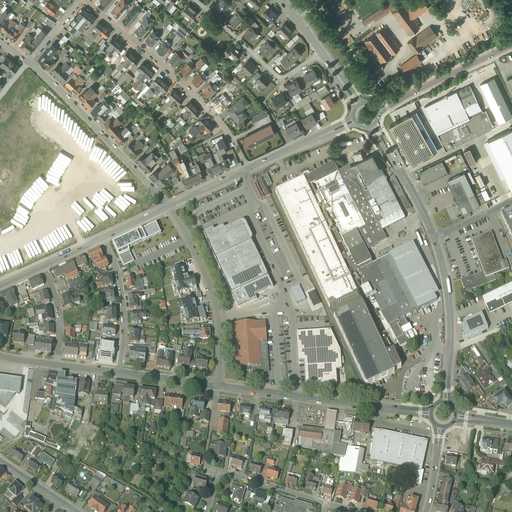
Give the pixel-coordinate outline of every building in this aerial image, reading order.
[(123,0),(121,0),(112,12),(118,17),(128,4),(123,0)] [(230,4),(224,0),(222,0),(220,3),(219,3),(216,7),(222,11),(225,8),(226,9),(230,4)] [(263,1),(262,0),(249,0),(255,4),(253,6),(257,9),(263,1)] [(422,0),(421,0),(408,11),(414,19),(429,8),(426,4),(422,0)] [(58,8),(49,1),(47,4),(44,7),(53,14),(58,8)] [(391,2),(363,21),(365,25),(374,19),(376,21),(389,12),(391,14),(393,12),(393,13),(397,10),(391,2)] [(198,12),(188,4),(181,12),(186,15),(187,14),(192,19),(198,12)] [(408,11),(403,5),(397,10),(393,13),(410,35),(420,27),(414,19),(408,11)] [(135,6),(122,21),(129,26),(141,11),(135,6)] [(278,15),(269,7),(263,14),(272,22),(278,15)] [(3,12),(0,16),(0,27),(5,21),(3,20),(4,18),(6,20),(9,17),(8,17),(9,16),(9,15),(10,15),(11,13),(9,12),(6,9),(3,12)] [(89,14),(84,9),(81,12),(76,16),(83,22),(89,14)] [(147,11),(141,18),(144,20),(146,17),(147,18),(151,14),(147,11)] [(237,12),(229,20),(236,26),(241,21),(242,22),(245,18),(238,12),(237,12)] [(95,18),(89,14),(83,22),(78,27),(81,30),(84,27),(83,26),(86,23),(85,23),(86,22),(90,25),(95,18)] [(55,22),(47,16),(43,21),(52,27),(55,22)] [(67,26),(73,33),(78,27),(83,22),(76,16),(67,26)] [(142,24),(135,31),(142,36),(148,29),(147,28),(148,26),(149,26),(152,22),(147,18),(146,17),(144,20),(142,22),(143,23),(142,24)] [(5,21),(0,27),(0,29),(4,33),(14,20),(11,18),(9,21),(10,22),(9,24),(5,21)] [(14,20),(4,33),(9,37),(16,29),(12,26),(13,25),(14,26),(17,23),(14,20)] [(92,33),(86,39),(87,40),(91,43),(94,40),(96,37),(100,33),(105,26),(99,22),(94,28),(97,31),(94,35),(92,33)] [(21,23),(16,29),(9,37),(15,41),(23,30),(26,27),(22,24),(21,23)] [(284,23),(277,30),(281,33),(282,32),(287,37),(293,31),(284,23)] [(105,26),(100,33),(102,34),(105,37),(110,31),(105,26)] [(170,31),(164,26),(161,30),(167,35),(170,31)] [(181,26),(175,32),(183,39),(188,32),(181,26)] [(430,26),(414,38),(408,43),(415,53),(422,48),(438,36),(430,26)] [(251,27),(244,34),(251,41),(258,33),(251,27)] [(375,34),(365,41),(368,46),(381,63),(386,59),(400,49),(384,27),(375,34)] [(42,29),(32,41),(37,45),(47,33),(42,29)] [(28,36),(27,38),(27,37),(24,42),(22,40),(19,44),(21,45),(31,53),(37,45),(32,41),(30,40),(34,36),(32,35),(28,32),(26,35),(28,36)] [(66,32),(61,38),(62,39),(65,41),(66,42),(71,36),(66,32)] [(153,32),(146,40),(152,45),(159,37),(153,32)] [(113,37),(107,43),(110,45),(111,46),(113,48),(118,42),(113,37)] [(267,41),(267,40),(266,41),(259,48),(266,55),(266,54),(270,49),(271,50),(274,47),(267,41)] [(118,42),(113,48),(115,49),(119,53),(124,46),(118,42)] [(163,43),(157,50),(163,55),(169,47),(164,42),(163,42),(163,43)] [(110,47),(111,46),(110,45),(108,47),(104,43),(101,46),(100,47),(102,49),(100,52),(105,56),(109,52),(107,50),(110,47)] [(52,44),(44,53),(50,58),(58,49),(52,44)] [(231,49),(229,46),(223,52),(227,56),(229,53),(236,59),(242,53),(234,46),(231,49)] [(301,54),(295,47),(288,54),(294,60),(297,57),(300,54),(301,54)] [(58,49),(50,58),(52,59),(53,58),(55,59),(58,55),(61,51),(58,48),(58,49)] [(190,53),(185,49),(182,53),(187,57),(190,53)] [(128,50),(122,56),(126,59),(128,61),(133,55),(128,50)] [(44,53),(38,59),(44,64),(50,58),(44,53)] [(176,53),(170,60),(176,66),(182,58),(180,56),(176,53)] [(187,57),(184,60),(188,63),(187,62),(193,56),(190,53),(187,57)] [(294,60),(288,54),(281,60),(287,67),(287,66),(291,63),(294,60)] [(417,54),(401,66),(404,71),(406,73),(421,62),(422,61),(417,54)] [(124,65),(122,68),(125,70),(130,63),(134,66),(139,60),(134,55),(133,55),(128,61),(124,65)] [(2,62),(0,64),(0,67),(2,69),(3,67),(6,69),(12,61),(6,57),(2,62)] [(50,58),(44,64),(49,69),(55,62),(52,59),(50,58)] [(201,59),(196,64),(200,67),(201,68),(205,63),(205,62),(201,59)] [(252,64),(248,60),(248,59),(242,66),(250,74),(256,67),(253,64),(252,64)] [(12,61),(6,69),(7,70),(13,74),(19,67),(12,61)] [(145,65),(143,63),(137,69),(141,72),(143,74),(149,67),(146,64),(145,65)] [(188,63),(181,70),(187,76),(194,68),(188,63)] [(58,64),(52,71),(58,76),(64,70),(62,68),(58,64)] [(149,67),(143,74),(145,76),(142,80),(144,82),(144,83),(148,78),(149,79),(155,73),(154,72),(154,73),(152,71),(153,70),(149,67)] [(64,70),(58,76),(63,81),(69,75),(65,71),(64,70)] [(314,70),(304,76),(309,85),(312,83),(312,81),(315,80),(318,78),(314,70)] [(127,72),(120,79),(123,82),(125,79),(130,74),(127,72)] [(137,76),(136,75),(132,80),(135,83),(143,74),(141,72),(137,76)] [(270,80),(262,73),(256,80),(259,83),(259,82),(264,87),(270,80)] [(130,74),(125,79),(128,82),(133,77),(130,74)] [(133,85),(138,89),(140,87),(144,82),(142,80),(145,76),(143,74),(135,83),(133,85)] [(200,74),(192,81),(198,87),(205,80),(200,74)] [(158,76),(153,82),(153,83),(149,87),(150,87),(151,88),(148,92),(151,95),(154,92),(163,81),(158,76)] [(76,81),(72,77),(65,84),(71,89),(77,83),(76,81)] [(480,85),(498,123),(511,117),(511,115),(494,78),(480,85)] [(297,80),(292,83),(287,86),(291,94),(297,90),(298,92),(302,90),(297,80)] [(163,81),(154,92),(157,94),(161,89),(163,92),(164,92),(169,86),(164,81),(163,81)] [(79,84),(77,83),(71,89),(76,94),(82,88),(79,84)] [(209,84),(204,89),(205,90),(204,92),(209,98),(216,91),(212,87),(209,84)] [(325,85),(316,91),(319,96),(328,91),(325,85)] [(470,86),(456,92),(456,91),(424,107),(443,145),(444,147),(445,149),(446,151),(446,152),(492,130),(490,126),(492,124),(486,111),(482,112),(470,86)] [(89,90),(87,92),(85,91),(79,97),(84,102),(90,96),(95,91),(91,87),(88,89),(89,90)] [(316,91),(313,92),(311,87),(306,90),(309,94),(312,100),(319,96),(316,91)] [(173,89),(168,95),(171,98),(173,100),(179,94),(173,89)] [(328,91),(319,96),(321,99),(329,94),(329,95),(330,94),(328,91)] [(102,99),(99,102),(102,105),(110,96),(108,94),(107,94),(102,99)] [(179,94),(173,100),(175,102),(179,105),(184,99),(179,94)] [(283,94),(273,99),(278,107),(287,101),(283,94)] [(309,94),(297,102),(297,103),(300,107),(302,106),(309,102),(312,100),(309,94)] [(321,99),(327,109),(334,104),(329,95),(329,94),(321,99)] [(90,96),(84,102),(89,108),(95,102),(92,98),(90,96)] [(221,102),(218,98),(212,104),(216,108),(215,108),(218,111),(219,111),(225,106),(224,105),(229,102),(226,98),(221,102)] [(229,109),(228,111),(230,114),(239,123),(246,116),(240,109),(247,103),(248,104),(243,98),(229,109)] [(195,107),(190,101),(184,107),(187,110),(188,110),(189,112),(195,107)] [(309,102),(302,106),(306,111),(312,107),(309,102)] [(169,105),(162,113),(166,116),(173,108),(172,107),(169,105)] [(98,106),(92,111),(96,117),(97,116),(102,111),(101,109),(98,106)] [(195,107),(189,112),(191,114),(195,118),(201,112),(195,107)] [(227,107),(221,112),(226,117),(230,114),(228,111),(229,109),(227,107)] [(266,110),(250,118),(252,124),(268,116),(266,110)] [(102,111),(97,116),(102,121),(107,116),(104,112),(102,111)] [(425,138),(434,154),(438,151),(416,111),(412,114),(421,130),(423,128),(428,136),(425,138)] [(312,113),(302,119),(307,128),(317,122),(312,113)] [(412,166),(434,154),(425,138),(428,136),(423,128),(421,130),(412,114),(394,123),(389,126),(402,149),(412,166)] [(195,126),(193,127),(190,130),(190,131),(194,135),(199,131),(209,121),(204,116),(198,121),(200,124),(198,127),(197,126),(195,126)] [(281,118),(276,121),(279,127),(285,124),(281,118)] [(110,119),(105,125),(109,129),(115,124),(113,122),(110,119)] [(209,121),(199,131),(201,133),(204,130),(205,129),(208,133),(214,127),(209,121)] [(296,122),(286,129),(291,137),(302,131),(296,122)] [(115,124),(109,129),(114,134),(119,129),(116,125),(115,124)] [(271,125),(244,138),(249,147),(276,134),(271,125)] [(511,128),(488,141),(511,191),(511,190),(511,128)] [(119,129),(114,134),(118,139),(124,134),(122,132),(119,129)] [(194,135),(194,136),(197,139),(202,135),(201,133),(199,131),(194,135)] [(124,134),(118,139),(123,144),(128,139),(125,135),(124,134)] [(223,139),(218,142),(220,148),(221,149),(224,147),(227,146),(223,139)] [(156,140),(149,147),(151,149),(158,143),(156,140)] [(135,145),(131,141),(125,147),(128,149),(131,152),(136,147),(135,145)] [(136,147),(131,152),(130,152),(135,157),(141,152),(138,148),(136,147)] [(174,150),(169,152),(173,159),(178,157),(174,150)] [(146,158),(143,155),(137,160),(143,166),(155,154),(152,151),(146,158)] [(206,155),(205,152),(202,154),(207,166),(208,166),(208,167),(211,165),(209,160),(206,155)] [(155,154),(143,166),(148,172),(154,166),(151,164),(158,157),(155,154)] [(401,212),(372,155),(354,164),(338,172),(338,173),(352,199),(366,226),(356,231),(366,251),(373,248),(375,242),(385,237),(382,231),(379,224),(401,212)] [(178,157),(173,159),(176,166),(177,165),(183,177),(184,178),(182,179),(186,187),(191,185),(187,177),(180,162),(178,157)] [(198,158),(192,161),(193,164),(194,167),(198,165),(201,163),(199,158),(198,158)] [(224,159),(221,161),(225,168),(230,166),(228,162),(226,159),(226,158),(224,159)] [(184,161),(180,162),(187,177),(190,175),(186,167),(184,161)] [(218,162),(216,163),(220,171),(225,168),(221,161),(218,162)] [(442,162),(419,173),(424,184),(447,173),(442,162)] [(157,169),(151,175),(156,180),(172,166),(169,163),(163,168),(159,172),(157,169)] [(214,164),(211,165),(215,173),(220,171),(216,163),(214,164)] [(334,163),(311,175),(311,176),(311,175),(315,184),(327,206),(329,211),(352,199),(338,173),(338,172),(334,163)] [(208,167),(206,168),(210,175),(215,173),(211,165),(208,167)] [(156,180),(162,186),(168,181),(166,179),(168,177),(176,170),(175,169),(175,170),(172,166),(156,180)] [(197,172),(200,180),(205,178),(202,170),(201,170),(197,172)] [(194,173),(192,175),(195,182),(200,180),(197,172),(194,173)] [(476,197),(464,173),(447,181),(460,208),(463,214),(474,208),(480,206),(476,197)] [(190,175),(187,177),(191,185),(195,182),(192,175),(190,175)] [(311,176),(310,176),(308,176),(306,177),(305,178),(304,179),(308,187),(315,184),(311,175),(311,176)] [(176,176),(171,180),(174,185),(179,183),(176,176)] [(263,178),(258,181),(258,182),(257,183),(254,184),(261,200),(271,195),(267,187),(272,184),(269,177),(263,180),(263,178)] [(400,187),(395,177),(395,178),(390,180),(399,198),(400,198),(404,196),(400,187)] [(339,255),(335,245),(338,244),(328,222),(325,223),(319,210),(308,187),(304,179),(276,192),(366,386),(394,373),(394,371),(401,367),(393,350),(390,352),(386,354),(339,255)] [(409,205),(404,196),(400,198),(406,210),(411,207),(410,205),(409,205)] [(352,199),(329,211),(330,212),(343,238),(356,231),(366,226),(352,199)] [(327,206),(319,210),(325,223),(328,222),(329,221),(324,212),(327,211),(328,212),(330,212),(329,211),(327,206)] [(511,210),(501,216),(511,238),(511,210)] [(401,212),(379,224),(382,231),(405,219),(401,212)] [(203,234),(238,308),(257,299),(255,296),(273,287),(255,248),(252,243),(252,241),(252,240),(252,239),(252,238),(249,230),(246,224),(245,223),(244,222),(243,221),(241,221),(224,229),(223,227),(218,230),(216,230),(214,231),(213,229),(203,234)] [(128,249),(161,234),(156,223),(113,244),(124,267),(134,262),(128,249)] [(366,251),(356,231),(343,238),(342,238),(342,239),(348,250),(352,257),(357,268),(359,271),(361,271),(360,270),(373,264),(366,251)] [(502,263),(491,233),(471,240),(483,272),(486,279),(494,275),(509,270),(506,261),(502,263)] [(375,242),(373,248),(377,246),(376,245),(387,240),(385,237),(375,242)] [(409,246),(390,255),(373,264),(360,270),(361,271),(359,271),(363,276),(364,277),(380,308),(385,319),(393,333),(400,347),(409,343),(408,342),(404,334),(412,330),(409,325),(408,325),(406,322),(404,318),(416,311),(437,300),(409,246)] [(103,257),(99,250),(89,254),(92,262),(93,262),(96,268),(98,267),(99,271),(109,267),(105,259),(104,260),(102,258),(103,257)] [(342,253),(339,255),(386,354),(390,352),(388,347),(390,346),(387,339),(387,340),(384,334),(382,335),(365,298),(361,289),(357,281),(359,280),(356,273),(359,271),(357,268),(352,271),(347,260),(352,257),(348,250),(342,253)] [(84,257),(75,261),(76,262),(78,268),(83,266),(87,264),(84,257)] [(73,262),(52,271),(56,279),(62,276),(64,275),(76,269),(73,263),(73,262)] [(183,267),(171,271),(173,275),(174,281),(186,277),(183,267)] [(76,269),(64,275),(67,281),(79,276),(76,269)] [(363,276),(359,271),(356,273),(359,280),(357,281),(361,289),(364,287),(362,283),(362,280),(364,279),(363,278),(364,277),(363,276)] [(483,272),(461,280),(465,291),(470,289),(470,290),(488,283),(486,279),(483,272)] [(40,276),(28,282),(32,290),(44,285),(40,276)] [(79,276),(67,281),(65,282),(68,290),(81,286),(79,283),(82,282),(79,276)] [(111,277),(102,278),(102,281),(103,287),(113,286),(111,277)] [(134,277),(126,278),(127,289),(132,289),(135,288),(134,281),(134,277)] [(197,290),(194,277),(186,277),(174,281),(178,294),(197,290)] [(380,308),(364,277),(363,278),(364,279),(362,280),(362,283),(364,287),(361,289),(365,298),(368,296),(372,305),(373,305),(376,310),(380,308)] [(138,280),(134,281),(135,288),(132,289),(132,290),(137,289),(141,289),(141,288),(140,289),(138,280)] [(81,286),(68,290),(69,292),(71,292),(84,288),(82,282),(79,283),(81,286)] [(511,283),(481,298),(489,315),(511,303),(511,283)] [(297,304),(306,300),(299,285),(294,288),(297,293),(292,295),(297,304)] [(12,289),(0,295),(3,300),(7,299),(12,309),(16,308),(12,300),(16,299),(15,297),(15,296),(12,289)] [(47,292),(35,296),(38,306),(50,302),(47,292)] [(314,292),(308,295),(314,308),(320,305),(314,292)] [(27,295),(21,297),(25,306),(24,303),(29,301),(27,295)] [(65,297),(63,297),(65,307),(74,305),(80,303),(79,299),(73,300),(72,295),(65,297)] [(114,296),(106,297),(107,302),(107,304),(116,303),(114,296)] [(194,298),(181,302),(181,303),(183,307),(184,313),(197,309),(194,298)] [(184,313),(180,314),(183,324),(202,319),(203,321),(206,320),(203,308),(197,309),(184,313)] [(51,309),(42,310),(43,315),(44,321),(52,320),(51,309)] [(75,313),(66,314),(67,324),(76,323),(76,321),(76,317),(75,313)] [(141,314),(130,315),(131,324),(134,324),(138,324),(141,324),(141,320),(146,320),(146,315),(141,315),(141,314)] [(481,314),(463,322),(463,339),(488,329),(483,317),(481,314)] [(393,333),(385,319),(381,321),(387,332),(390,331),(391,334),(393,333)] [(255,322),(234,324),(235,340),(231,340),(231,339),(232,355),(230,355),(231,360),(232,360),(233,368),(250,367),(252,367),(252,374),(259,373),(269,373),(266,333),(264,331),(259,331),(259,328),(260,328),(260,325),(260,322),(258,322),(255,322)] [(8,326),(0,324),(0,337),(7,339),(8,326)] [(53,326),(44,326),(44,327),(45,332),(45,335),(53,335),(53,326)] [(116,328),(104,327),(103,334),(110,335),(115,336),(116,328)] [(412,330),(404,334),(408,342),(418,337),(414,329),(412,330)] [(74,330),(67,330),(66,339),(74,339),(75,330),(74,330)] [(210,330),(200,330),(200,335),(200,339),(210,339),(210,330)] [(327,333),(327,330),(325,330),(317,331),(303,332),(296,332),(296,342),(303,341),(302,335),(327,333)] [(303,341),(296,342),(298,362),(304,361),(306,387),(337,385),(336,370),(342,370),(341,356),(340,351),(330,330),(327,330),(327,333),(302,335),(303,341)] [(25,334),(14,333),(13,342),(20,343),(24,343),(25,334)] [(53,341),(40,340),(40,342),(36,342),(35,352),(51,354),(52,344),(53,341)] [(88,345),(80,344),(79,347),(78,357),(86,358),(88,345)] [(101,350),(97,350),(96,360),(105,361),(105,358),(106,358),(106,355),(106,351),(107,345),(102,345),(101,350)] [(66,346),(65,356),(78,357),(79,347),(72,346),(70,346),(66,346)] [(141,350),(131,349),(130,357),(135,358),(135,359),(135,361),(135,360),(139,361),(139,362),(145,363),(145,359),(146,353),(146,351),(141,350)] [(164,351),(159,351),(158,359),(157,359),(156,368),(163,369),(164,360),(165,355),(162,355),(162,354),(163,354),(164,351)] [(173,355),(168,354),(168,353),(165,353),(165,355),(164,360),(172,361),(173,351),(173,355)] [(185,357),(179,356),(178,365),(182,366),(182,365),(190,366),(190,361),(191,358),(185,357)] [(203,357),(197,357),(197,362),(196,367),(207,369),(208,360),(202,359),(203,357)] [(172,361),(164,360),(163,369),(171,370),(172,361)] [(501,378),(496,370),(491,374),(496,382),(501,378)] [(488,371),(477,378),(485,389),(488,387),(488,385),(488,384),(490,382),(491,383),(493,383),(496,382),(491,374),(488,371)] [(57,378),(47,377),(47,381),(46,386),(45,386),(44,389),(47,390),(46,393),(47,393),(46,397),(53,397),(52,401),(51,401),(51,406),(56,408),(60,375),(59,375),(58,378),(57,378)] [(69,379),(65,379),(65,376),(60,375),(56,408),(51,406),(50,410),(57,411),(56,412),(71,419),(73,416),(81,419),(83,410),(74,409),(76,393),(76,390),(78,381),(74,380),(69,379)] [(475,387),(467,375),(461,379),(459,380),(467,392),(475,387)] [(22,379),(0,376),(0,402),(6,407),(15,396),(15,393),(20,394),(22,379)] [(89,382),(80,381),(79,390),(76,390),(76,393),(79,393),(78,395),(88,396),(89,382)] [(124,386),(115,385),(113,395),(117,396),(118,392),(121,392),(124,392),(124,386)] [(135,388),(125,387),(125,386),(124,386),(124,392),(123,397),(130,398),(133,398),(135,388)] [(148,390),(140,389),(138,399),(143,399),(141,410),(145,410),(148,390)] [(156,391),(148,390),(145,410),(145,409),(150,409),(150,407),(154,408),(155,401),(156,391)] [(511,404),(511,402),(504,391),(493,399),(494,402),(497,406),(502,402),(506,408),(511,404)] [(36,392),(35,399),(46,400),(46,399),(46,397),(47,393),(46,393),(36,392)] [(108,394),(96,392),(95,397),(95,402),(107,403),(108,394)] [(184,399),(166,396),(164,407),(169,407),(169,406),(177,407),(177,409),(182,409),(184,399)] [(205,402),(194,400),(193,406),(192,406),(192,409),(191,409),(192,410),(191,417),(198,418),(199,410),(204,411),(205,402)] [(231,404),(219,403),(218,413),(226,414),(230,414),(231,404)] [(119,406),(111,405),(110,413),(118,414),(119,406)] [(273,406),(266,405),(265,409),(260,408),(259,416),(265,417),(264,422),(270,423),(271,419),(274,419),(275,411),(272,410),(273,406)] [(251,407),(241,406),(239,414),(245,415),(244,416),(250,417),(250,416),(251,407)] [(278,411),(275,411),(274,419),(280,420),(280,425),(286,426),(288,426),(290,411),(285,411),(282,410),(282,411),(278,411)] [(334,434),(334,432),(335,422),(337,413),(328,412),(325,433),(334,434)] [(229,421),(219,420),(217,435),(222,435),(224,436),(224,437),(227,437),(227,436),(229,421)] [(370,423),(355,421),(355,425),(354,432),(360,433),(360,432),(369,433),(369,429),(370,423)] [(325,433),(301,429),(299,439),(313,441),(312,449),(331,453),(333,445),(334,434),(325,433)] [(402,435),(374,429),(370,460),(411,469),(422,471),(422,469),(426,452),(428,441),(427,441),(406,436),(407,433),(404,432),(402,432),(402,435)] [(292,432),(284,431),(283,439),(284,439),(291,440),(292,432)] [(46,438),(32,432),(29,438),(31,439),(44,444),(46,438)] [(341,433),(334,432),(334,434),(333,445),(339,446),(341,433)] [(313,441),(299,439),(298,446),(312,449),(313,441)] [(491,440),(483,439),(482,447),(486,448),(490,448),(491,440)] [(499,441),(491,440),(490,448),(490,449),(497,450),(499,441)] [(223,445),(212,444),(214,444),(213,447),(213,448),(216,449),(215,455),(219,456),(219,457),(225,458),(226,448),(227,446),(223,445)] [(32,445),(27,452),(30,454),(35,447),(32,445)] [(339,446),(333,445),(331,456),(341,458),(343,458),(343,461),(340,461),(338,471),(341,472),(367,477),(368,467),(362,465),(365,451),(348,448),(349,447),(346,446),(346,447),(339,446)] [(26,456),(17,450),(13,457),(21,463),(26,456)] [(55,461),(43,453),(37,463),(41,466),(43,463),(51,468),(55,461)] [(447,455),(446,464),(452,465),(452,464),(456,465),(456,466),(457,457),(447,455)] [(201,458),(192,456),(190,464),(194,465),(194,464),(199,465),(201,458)] [(244,461),(234,458),(231,466),(237,468),(237,469),(241,470),(244,461)] [(37,463),(33,461),(28,467),(36,473),(41,466),(37,463)] [(485,462),(482,462),(481,466),(481,467),(478,467),(477,471),(481,472),(481,471),(492,473),(493,465),(494,464),(485,462)] [(253,464),(252,463),(249,472),(260,475),(262,466),(258,465),(253,464)] [(273,470),(269,469),(267,477),(277,480),(280,472),(273,470)] [(11,477),(6,473),(2,478),(6,482),(11,477)] [(423,476),(410,473),(408,479),(408,478),(407,482),(421,485),(423,476)] [(65,481),(56,475),(52,483),(60,488),(65,481)] [(203,478),(197,476),(194,486),(205,490),(207,481),(203,480),(203,478)] [(296,478),(289,476),(287,483),(296,486),(297,483),(298,479),(296,478)] [(101,484),(94,479),(89,486),(96,491),(101,484)] [(447,480),(443,479),(441,487),(442,487),(438,507),(437,507),(436,511),(437,511),(447,511),(449,504),(447,504),(451,489),(453,481),(447,480)] [(311,482),(308,481),(306,489),(311,490),(312,490),(315,491),(317,484),(311,482)] [(23,491),(14,483),(6,491),(15,500),(23,491)] [(82,490),(72,483),(66,492),(69,494),(70,494),(76,498),(82,490)] [(245,487),(238,485),(233,484),(230,492),(235,493),(234,496),(234,499),(236,500),(236,502),(240,504),(241,500),(243,495),(242,495),(243,492),(244,492),(245,487)] [(340,486),(337,497),(337,498),(344,500),(344,499),(347,492),(350,493),(352,485),(348,484),(346,488),(340,486)] [(190,488),(186,486),(183,492),(188,494),(190,495),(193,489),(190,488)] [(333,489),(324,487),(322,493),(331,496),(333,489)] [(360,492),(353,490),(350,502),(358,504),(360,496),(363,497),(365,489),(361,488),(360,492)] [(265,493),(258,491),(256,498),(255,497),(255,499),(255,501),(263,503),(262,505),(268,506),(269,501),(270,501),(271,497),(264,495),(265,493)] [(190,495),(188,494),(183,504),(194,509),(199,499),(190,495)] [(393,496),(387,495),(385,503),(390,505),(392,501),(392,500),(393,496)] [(98,499),(96,497),(94,500),(89,507),(91,508),(91,509),(96,511),(104,511),(109,506),(98,499)] [(408,508),(402,506),(400,511),(415,511),(416,511),(415,510),(418,500),(411,497),(410,502),(409,506),(408,508)] [(37,501),(32,498),(23,508),(26,510),(25,511),(26,511),(37,511),(43,507),(38,503),(36,502),(37,501)] [(300,504),(281,498),(278,506),(275,506),(273,511),(310,511),(311,510),(299,506),(300,504)] [(379,502),(369,499),(367,507),(377,510),(379,502)] [(227,511),(230,507),(219,503),(214,511),(227,511)] [(385,503),(384,503),(383,508),(382,511),(384,511),(392,511),(394,506),(390,505),(385,503)]
